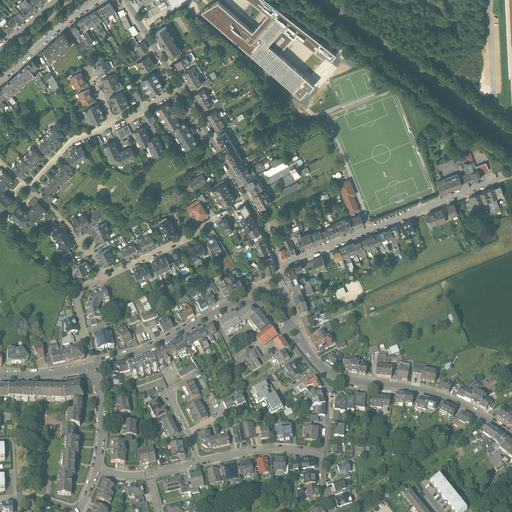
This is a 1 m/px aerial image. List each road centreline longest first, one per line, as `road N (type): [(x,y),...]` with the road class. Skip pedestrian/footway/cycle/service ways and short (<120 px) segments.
road 1 (residential): [(290,322),(331,373),(455,399),(511,433)]
road 2 (residential): [(511,175),(279,267)]
road 3 (secondary): [(323,0),(511,143)]
road 4 (residential): [(279,267),(179,88)]
road 5 (residential): [(95,364),(146,350),(239,302),(284,315)]
road 6 (residential): [(290,322),(284,336),(326,391),(323,452)]
road 7 (unclassified): [(0,83),(97,0)]
road 8 (residential): [(197,462),(270,448),(323,452)]
